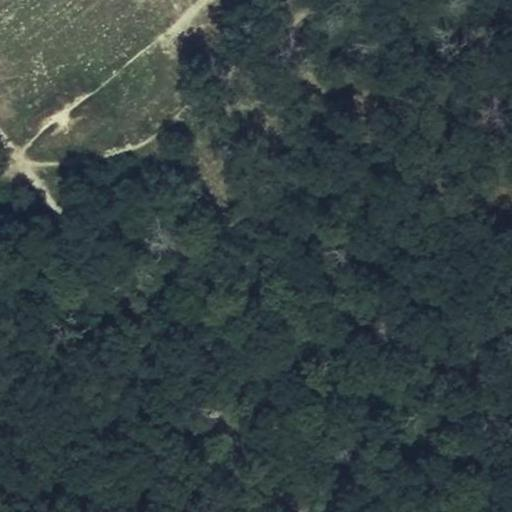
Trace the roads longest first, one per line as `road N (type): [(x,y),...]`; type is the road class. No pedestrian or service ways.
road 1 (track): [(23,168),(297,511)]
road 2 (track): [(23,168),(135,143),(313,0)]
